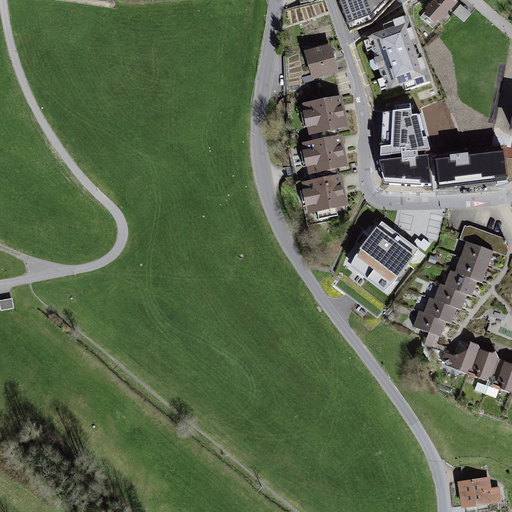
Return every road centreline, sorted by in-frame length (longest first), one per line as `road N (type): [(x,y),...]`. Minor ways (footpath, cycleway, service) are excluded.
road 1 (unclassified): [(276,0),(258,108),(266,192),(312,286),(429,449),(444,511)]
road 2 (residential): [(511,193),(439,203),(372,196),(356,79),(329,0)]
